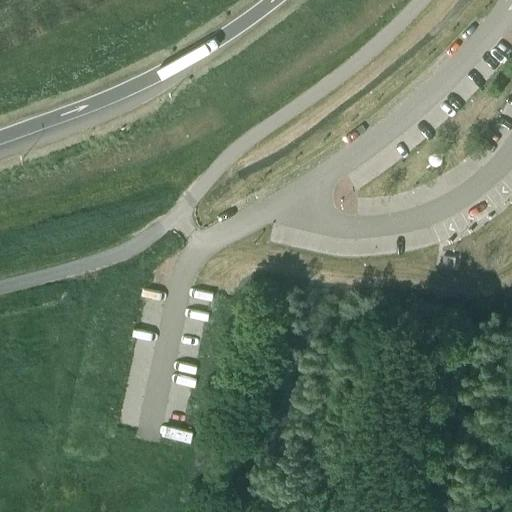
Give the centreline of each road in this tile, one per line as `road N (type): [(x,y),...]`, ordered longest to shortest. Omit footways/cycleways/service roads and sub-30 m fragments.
road 1 (unclassified): [(0,287),(142,241),(226,155),(380,45),(424,0)]
road 2 (motorway): [(0,138),(165,70),(273,0)]
